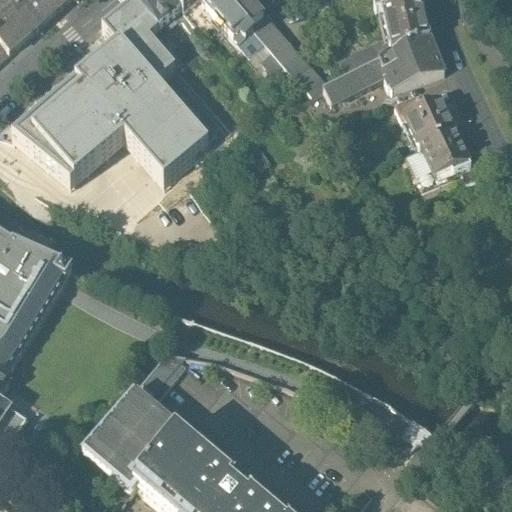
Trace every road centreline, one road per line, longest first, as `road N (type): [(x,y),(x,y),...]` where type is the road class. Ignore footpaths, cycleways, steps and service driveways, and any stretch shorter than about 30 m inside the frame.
road 1 (residential): [(0,110),(118,0)]
road 2 (residential): [(511,149),(451,0)]
